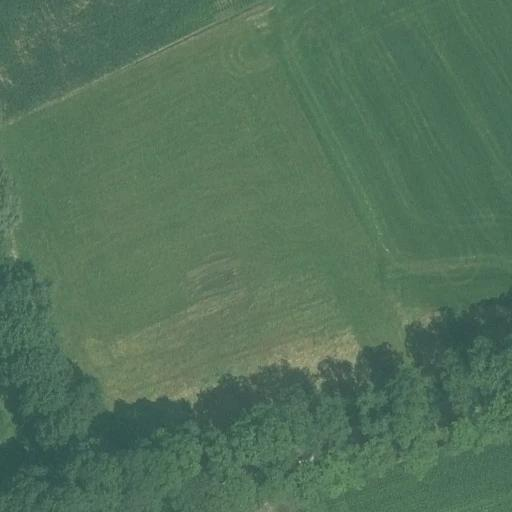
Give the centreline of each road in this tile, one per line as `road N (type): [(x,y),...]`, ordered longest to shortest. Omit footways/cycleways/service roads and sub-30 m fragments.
road 1 (unclassified): [(102,511),(511,391)]
road 2 (unknown): [(115,508),(0,283)]
